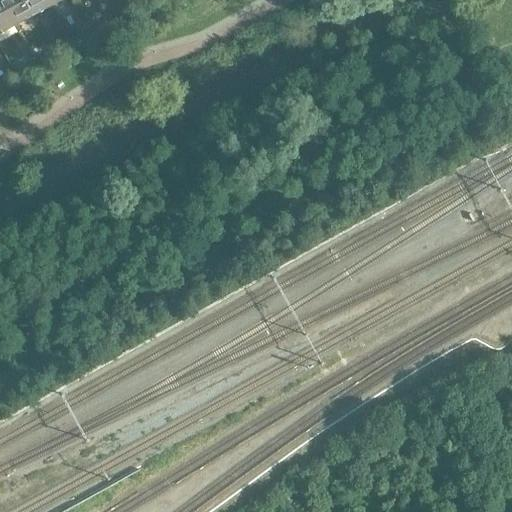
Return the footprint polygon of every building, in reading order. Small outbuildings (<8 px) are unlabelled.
[(0,0),(17,31),(20,29),(17,24),(33,15),(24,0),(0,0)] [(0,0),(0,33),(10,28),(13,33),(17,31),(0,0)] [(24,0),(33,15),(48,7),(51,12),(54,10),(48,0),(24,0)] [(48,0),(54,10),(58,8),(55,3),(61,0),(48,0)] [(72,43),(76,51),(95,41),(90,32),(83,36),(78,27),(69,32),(74,42),(72,43)]
